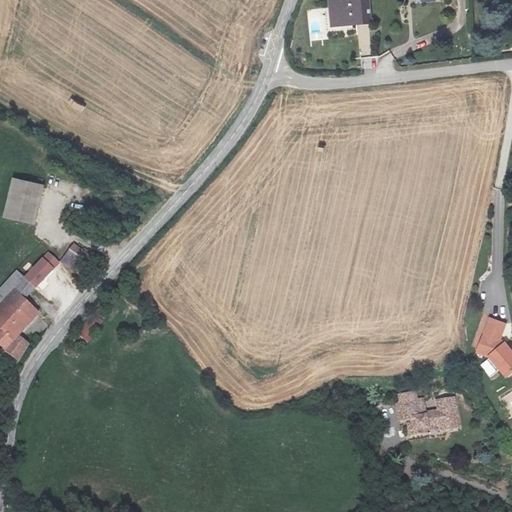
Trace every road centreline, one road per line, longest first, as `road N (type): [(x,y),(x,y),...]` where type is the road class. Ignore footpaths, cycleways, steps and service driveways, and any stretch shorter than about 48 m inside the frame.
road 1 (unclassified): [(263,81),(241,125),(31,363),(16,395),(0,482)]
road 2 (residential): [(263,81),(511,68)]
road 3 (residential): [(511,95),(497,211),(498,306)]
